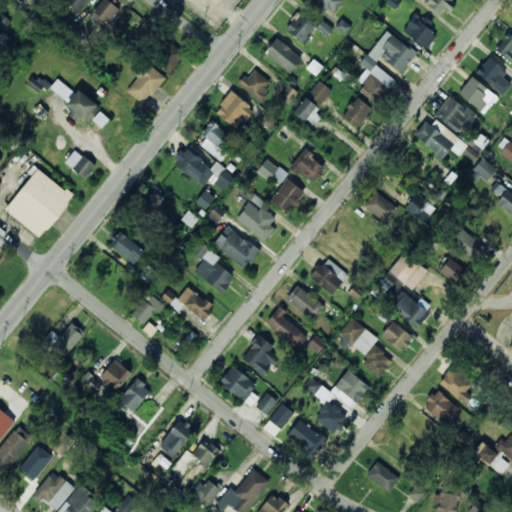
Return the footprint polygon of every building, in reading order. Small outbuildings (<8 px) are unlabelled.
[(68,6),(76,14),(88,0),(71,0),(73,2),(68,6)] [(102,0),(91,13),(105,26),(119,11),(106,0),(102,0)] [(343,0),(315,0),(333,14),(343,0)] [(395,9),(400,2),(398,0),(386,0),(385,2),(395,9)] [(0,37),(5,42),(8,38),(2,33),(12,22),(0,11),(0,37)] [(283,29),(300,45),(316,27),(299,11),(283,29)] [(428,27),(430,25),(418,13),(401,30),(422,50),(436,36),(428,27)] [(328,36),(333,28),(321,21),(316,29),(328,36)] [(4,33),(9,37),(18,28),(13,23),(4,33)] [(375,62),(379,57),(399,73),(415,54),(386,31),(367,55),(375,62)] [(17,45),(2,33),(0,35),(0,48),(8,55),(17,45)] [(497,54),(511,63),(511,39),(508,37),(497,54)] [(300,60),(276,38),(263,52),(287,75),(300,60)] [(184,54),(164,39),(148,59),(168,75),(184,54)] [(475,74),(503,96),(511,85),(502,78),(507,72),(488,57),(475,74)] [(124,89),(141,106),(164,80),(147,65),(124,89)] [(238,85),(258,102),(272,86),(252,69),(238,85)] [(389,88),(369,74),(356,91),(376,106),(389,88)] [(496,96),(472,76),(458,93),(482,113),(496,96)] [(47,89),(44,78),(30,81),(33,92),(47,89)] [(330,93),(319,83),(294,110),(305,120),(330,93)] [(288,105),(297,91),(288,85),(278,98),(288,105)] [(83,125),(97,110),(76,92),(63,106),(83,125)] [(235,129),(250,107),(231,95),(217,117),(235,129)] [(354,129),(371,111),(356,97),(339,116),(354,129)] [(458,134),(473,116),(448,97),(434,115),(458,134)] [(93,120),(102,128),(109,119),(100,111),(93,120)] [(278,121),(267,112),(260,122),(270,130),(278,121)] [(443,158),(450,148),(458,154),(464,145),(456,140),(455,143),(423,122),(412,138),(443,158)] [(228,156),(221,144),(226,141),(215,123),(200,132),(206,141),(204,142),(216,163),(228,156)] [(170,163),(196,184),(208,169),(182,148),(170,163)] [(289,168),(311,186),(325,168),(304,150),(289,168)] [(94,166),(82,157),(72,170),(83,179),(94,166)] [(258,170),(280,185),(288,174),(266,158),(258,170)] [(472,173),(486,183),(496,169),(483,159),(472,173)] [(3,211),(38,239),(72,198),(38,169),(3,211)] [(270,202),(287,215),(303,193),(286,180),(270,202)] [(206,210),(215,197),(205,190),(196,202),(206,210)] [(511,217),(511,196),(505,191),(495,204),(511,217)] [(154,225),(169,204),(153,192),(138,213),(154,225)] [(362,206),(385,225),(398,210),(374,192),(362,206)] [(433,210),(415,195),(403,210),(421,225),(433,210)] [(273,222),(250,202),(235,219),(262,243),(274,230),(269,226),(273,222)] [(216,223),(225,213),(216,205),(208,216),(216,223)] [(181,220),(192,227),(199,218),(189,210),(181,220)] [(504,221),(491,210),(475,229),(488,240),(504,221)] [(345,231),(363,245),(377,228),(359,214),(345,231)] [(213,241),(239,271),(256,257),(231,226),(213,241)] [(450,243),(474,263),(485,250),(462,230),(450,243)] [(144,251),(121,234),(110,249),(133,266),(144,251)] [(193,277),(223,294),(233,276),(214,265),(218,258),(207,251),(193,277)] [(410,292),(426,273),(404,254),(381,280),(395,292),(402,285),(410,292)] [(85,271),(100,285),(116,269),(101,255),(85,271)] [(331,296),(347,275),(325,259),(309,279),(331,296)] [(453,283),(463,272),(449,260),(440,271),(453,283)] [(285,300),(311,322),(323,307),(296,286),(285,300)] [(201,321),(212,307),(187,288),(176,301),(201,321)] [(162,307),(149,295),(130,315),(143,327),(162,307)] [(413,329),(427,315),(405,295),(391,309),(413,329)] [(28,327),(44,338),(61,315),(45,304),(28,327)] [(285,314),(279,308),(265,323),(295,351),(306,339),(282,317),(285,314)] [(376,339),(351,319),(338,335),(366,357),(360,365),(377,378),(391,361),(371,345),(376,339)] [(399,352),(411,339),(391,321),(379,334),(399,352)] [(157,329),(149,322),(143,330),(151,336),(157,329)] [(84,334),(71,323),(56,340),(51,335),(44,343),(63,359),(84,334)] [(267,356),(273,347),(257,336),(240,361),(263,376),(273,360),(267,356)] [(320,352),(325,342),(313,336),(308,346),(320,352)] [(511,338),(510,341),(503,349),(511,356),(511,338)] [(98,378),(115,393),(130,375),(113,361),(98,378)] [(254,400),(248,395),(255,387),(232,366),(218,382),(247,408),(254,400)] [(471,397),(464,391),(469,385),(451,369),(438,384),(463,406),(471,397)] [(349,405),(366,388),(350,372),(337,386),(341,390),(337,394),(349,405)] [(101,385),(90,374),(87,377),(91,382),(87,386),(93,392),(101,385)] [(116,401),(130,414),(150,392),(136,379),(116,401)] [(423,404),(443,425),(458,412),(437,390),(423,404)] [(256,407),(266,415),(276,403),(267,395),(256,407)] [(336,434),(347,415),(323,402),(313,421),(336,434)] [(293,414),(281,405),(263,428),(274,437),(293,414)] [(425,448),(438,430),(415,414),(402,431),(425,448)] [(173,459),(193,432),(177,420),(157,447),(173,459)] [(286,435),(313,456),(325,440),(299,420),(286,435)] [(0,468),(5,472),(31,437),(16,426),(0,448),(0,468)] [(51,448),(63,455),(73,439),(61,431),(51,448)] [(501,475),(510,462),(511,463),(511,438),(506,434),(494,453),(483,445),(475,457),(501,475)] [(218,450),(198,436),(172,472),(181,479),(194,461),(205,469),(218,450)] [(14,475),(27,485),(43,465),(30,455),(14,475)] [(387,493),(398,479),(376,462),(365,475),(387,493)] [(244,511),(268,482),(252,470),(234,493),(225,486),(220,492),(207,482),(194,498),(206,507),(208,504),(217,511),(224,511),(225,511),(226,511),(244,511)] [(65,483),(52,472),(33,495),(46,506),(65,483)] [(453,511),(460,488),(441,483),(433,511),(453,511)] [(88,511),(98,497),(77,485),(61,511),(88,511)] [(408,495),(417,502),(425,492),(417,485),(408,495)] [(281,511),(287,505),(272,493),(257,511),(281,511)] [(130,511),(138,503),(129,495),(114,511),(113,511),(130,511)] [(492,511),(477,501),(468,511),(492,511)]
